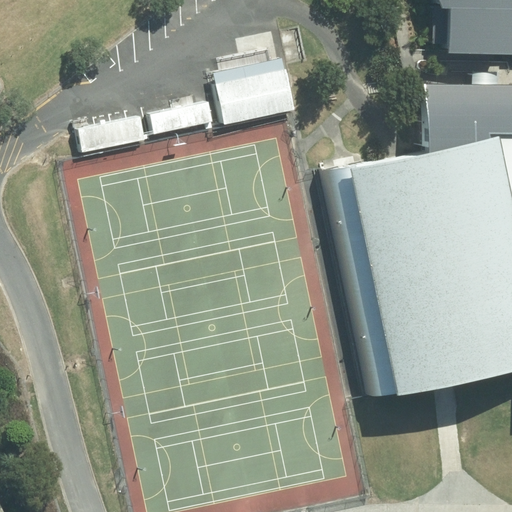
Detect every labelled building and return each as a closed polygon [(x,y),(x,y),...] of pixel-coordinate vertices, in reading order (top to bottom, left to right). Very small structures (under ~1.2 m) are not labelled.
[(511,0),(439,0),(443,8),(450,8),(511,9),(511,0)] [(511,9),(450,8),(449,53),(511,53),(511,9)] [(445,142),(491,143),(491,91),(395,89),(393,164),(445,151),(445,142)] [(511,91),(491,91),(491,143),(507,143),(511,142),(511,91)] [(199,101),(140,115),(146,139),(204,125),(199,101)] [(386,166),(315,183),(363,406),(444,386),(511,370),(511,289),(511,258),(506,259),(507,143),(491,143),(445,142),(445,151),(393,164),(386,166)]
